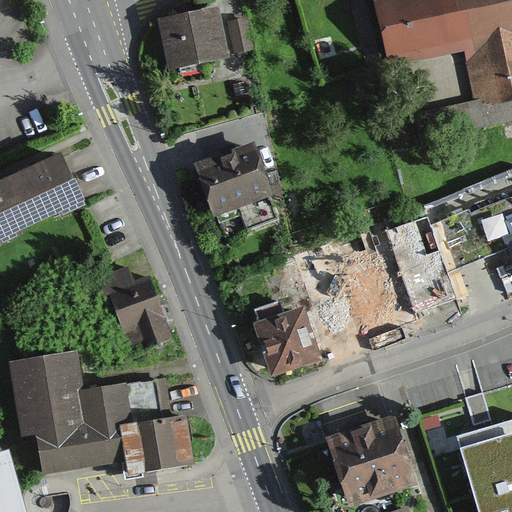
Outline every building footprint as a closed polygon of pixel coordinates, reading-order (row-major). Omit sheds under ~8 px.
[(511,0),(371,0),(384,69),(475,53),(483,103),(511,97),(511,0)] [(212,12),(159,22),(169,70),(222,59),(212,12)] [(248,17),(228,21),(235,53),(256,48),(248,17)] [(250,152),(194,177),(214,220),(233,211),(247,241),(283,225),(250,152)] [(60,159),(0,184),(0,247),(83,212),(60,159)] [(511,203),(475,217),(486,248),(505,241),(511,260),(511,203)] [(431,215),(302,257),(311,286),(324,282),(347,349),(463,311),(431,215)] [(133,275),(102,285),(125,360),(172,345),(152,281),(136,286),(133,275)] [(301,303),(249,320),(268,376),(319,359),(301,303)] [(73,352),(6,360),(16,439),(35,437),(40,474),(110,465),(112,480),(192,470),(186,421),(162,424),(156,379),(78,389),(73,352)] [(511,511),(511,419),(447,438),(468,511),(511,511)] [(345,511),(414,490),(394,429),(325,450),(344,511),(345,511)] [(0,452),(0,511),(26,511),(9,451),(0,452)]
